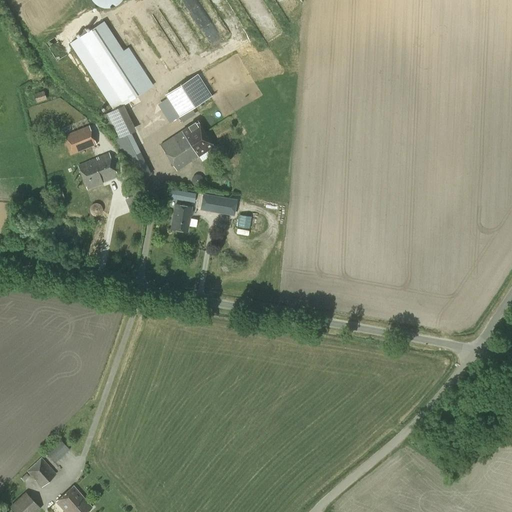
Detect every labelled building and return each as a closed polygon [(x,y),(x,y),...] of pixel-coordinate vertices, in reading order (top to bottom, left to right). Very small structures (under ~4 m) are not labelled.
[(70,43),(113,110),(123,105),(153,86),(140,66),(135,69),(103,21),(70,43)] [(199,73),(164,93),(167,98),(158,103),(169,122),(180,116),(182,120),(195,113),(192,107),(212,96),(199,73)] [(36,102),(46,99),(44,93),(34,96),(36,102)] [(177,170),(213,146),(197,120),(160,144),(177,170)] [(98,148),(89,125),(63,136),(70,155),(93,146),(95,150),(98,148)] [(87,188),(102,182),(102,181),(117,176),(108,153),(78,165),(87,188)] [(132,174),(136,182),(151,174),(148,167),(132,174)] [(237,200),(203,194),(200,209),(233,216),(237,200)] [(187,231),(191,206),(175,204),(171,228),(187,231)] [(240,214),(238,226),(250,228),(252,216),(240,214)] [(61,440),(46,454),(55,463),(70,449),(61,440)] [(41,486),(56,473),(41,457),(26,470),(41,486)] [(65,511),(86,511),(92,507),(73,485),(56,501),(65,511)] [(36,511),(41,508),(26,491),(10,506),(15,511),(36,511)]
